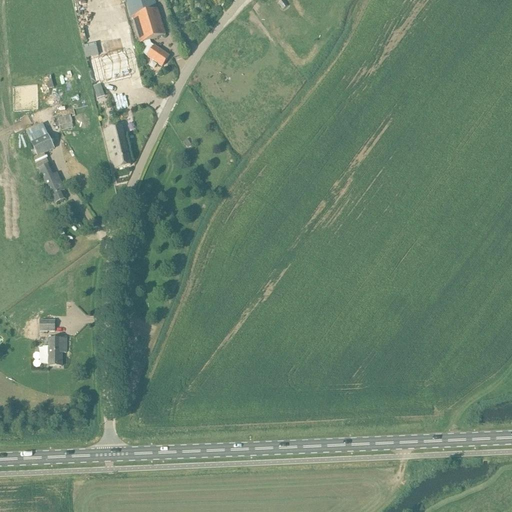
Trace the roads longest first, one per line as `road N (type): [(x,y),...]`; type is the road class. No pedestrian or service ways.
road 1 (unclassified): [(108,456),(110,243),(181,77),(245,0)]
road 2 (primary): [(108,456),(511,437)]
